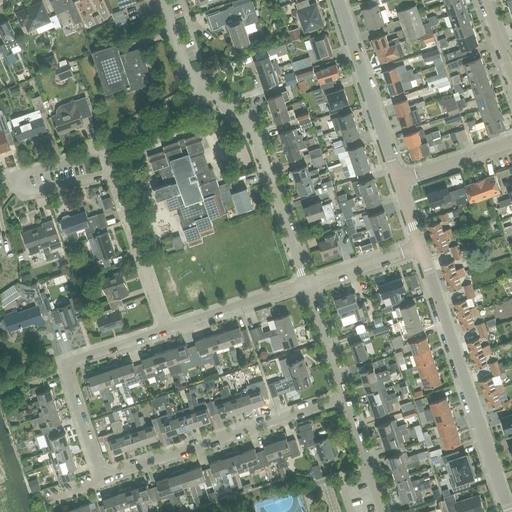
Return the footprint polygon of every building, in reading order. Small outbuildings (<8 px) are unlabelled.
[(72,0),(50,0),(57,14),(68,9),(75,24),(82,21),(76,8),(72,0)] [(117,0),(120,8),(137,3),(136,0),(117,0)] [(310,6),(308,0),(306,0),(296,4),(298,11),(299,11),(301,17),(300,18),(305,31),(323,25),(320,16),(318,16),(317,13),(319,11),(317,6),(315,5),(310,6)] [(449,15),(466,9),(467,9),(468,8),(468,7),(468,6),(467,3),(466,2),(465,1),(464,1),(463,2),(462,0),(454,0),(445,3),(449,15)] [(259,22),(252,1),(208,16),(213,30),(228,25),(235,47),(250,42),(245,26),(259,22)] [(50,21),(43,4),(28,11),(25,10),(19,13),(18,15),(21,24),(24,25),(26,24),(29,30),(50,21)] [(378,5),(363,10),(369,28),(384,23),(390,21),(386,9),(380,11),(378,5)] [(416,5),(397,12),(407,40),(426,33),(416,5)] [(453,26),(470,21),(471,20),(472,20),(472,19),(472,18),(471,14),(470,13),(469,13),(468,13),(467,13),(466,9),(449,15),(453,26)] [(123,10),(113,14),(116,24),(127,21),(123,10)] [(99,15),(94,17),(97,24),(102,21),(99,15)] [(0,45),(0,47),(2,52),(8,65),(16,62),(12,53),(9,54),(6,45),(7,44),(7,42),(9,41),(10,44),(17,41),(8,21),(0,24),(0,32),(5,43),(0,45)] [(75,24),(73,25),(75,30),(84,26),(82,21),(75,24)] [(453,26),(457,38),(474,32),(470,21),(453,26)] [(298,28),(289,31),(293,41),(301,38),(298,28)] [(432,32),(422,35),(425,43),(435,40),(433,34),(432,32)] [(457,38),(461,49),(444,55),(446,61),(460,56),(471,52),(469,47),(478,44),(474,32),(457,38)] [(321,56),(322,59),(333,56),(325,34),(311,38),(314,48),(313,49),(316,57),(321,56)] [(375,47),(377,51),(399,43),(398,38),(392,40),(388,41),(386,35),(373,39),(373,40),(371,40),(371,42),(372,46),(374,47),(375,47)] [(377,51),(380,62),(403,54),(399,43),(377,51)] [(120,55),(116,44),(93,52),(106,93),(124,87),(126,93),(151,85),(143,62),(145,62),(141,49),(120,55)] [(260,74),(279,67),(277,61),(272,63),(269,56),(277,53),(278,56),(287,53),(285,45),(267,51),(269,56),(255,60),(260,74)] [(438,49),(430,51),(423,54),(425,62),(440,57),(438,49)] [(54,55),(45,58),(50,69),(58,65),(54,55)] [(295,73),(296,73),(313,67),(309,57),(291,63),(295,73)] [(464,64),(468,75),(485,69),(481,58),(464,64)] [(447,64),(449,70),(459,66),(457,61),(447,64)] [(337,68),(336,64),(321,69),(321,70),(317,72),(321,86),(336,81),(334,78),(340,76),(340,75),(341,73),(339,69),(337,68)] [(59,67),(55,68),(60,80),(68,77),(63,65),(59,67)] [(260,74),(264,87),(278,82),(276,75),(281,73),(279,67),(260,74)] [(296,73),(298,79),(315,73),(314,72),(313,67),(296,73)] [(384,71),(387,83),(414,74),(412,69),(398,73),(396,67),(384,71)] [(489,81),(485,69),(468,75),(472,87),(489,81)] [(448,80),(446,72),(427,78),(430,86),(448,80)] [(416,83),(414,74),(387,83),(391,94),(404,90),(402,84),(411,81),(412,85),(416,83)] [(292,75),(283,78),(285,86),(295,83),(292,75)] [(451,88),(450,85),(448,80),(429,87),(430,89),(438,86),(440,91),(451,88)] [(472,87),(476,98),(493,92),(489,81),(472,87)] [(19,87),(11,90),(13,96),(14,95),(15,96),(19,94),(20,93),(21,93),(19,87)] [(324,95),(322,88),(313,91),(317,104),(329,100),(332,108),(329,109),(331,114),(342,110),(341,105),(348,103),(344,88),(324,95)] [(268,99),(272,111),(286,106),(285,101),(290,100),(287,90),(281,92),(282,94),(268,99)] [(476,98),(480,110),(497,104),(493,92),(476,98)] [(32,99),(36,111),(12,120),(14,127),(17,136),(23,134),(24,138),(46,130),(40,114),(45,112),(40,97),(32,99)] [(59,131),(60,132),(61,132),(62,132),(63,132),(64,132),(65,131),(66,131),(66,130),(67,130),(66,129),(75,126),(82,124),(80,119),(91,115),(85,98),(62,106),(60,107),(59,108),(57,111),(57,113),(57,115),(52,117),(58,132),(59,131)] [(398,115),(422,107),(425,106),(424,101),(409,105),(407,99),(394,104),(398,115)] [(456,103),(446,106),(449,115),(459,112),(456,103)] [(480,110),(484,121),(501,115),(497,104),(480,110)] [(288,111),(286,106),(272,111),(276,123),(290,118),(290,120),(296,118),(293,109),(288,111)] [(424,112),(422,107),(398,115),(402,126),(421,120),(419,114),(424,112)] [(299,122),(310,119),(308,112),(297,115),(299,122)] [(336,131),(341,129),(355,124),(352,112),(332,119),(336,131)] [(446,124),(461,119),(460,116),(459,112),(444,117),(446,124)] [(0,152),(10,149),(6,135),(11,133),(5,114),(0,115),(0,125),(2,131),(0,131),(0,152)] [(505,127),(501,115),(484,121),(488,133),(505,127)] [(310,119),(299,122),(301,130),(313,126),(310,119)] [(359,136),(355,124),(341,129),(345,140),(359,136)] [(284,147),(303,141),(301,135),(299,136),(296,129),(293,130),(280,134),(284,147)] [(464,129),(455,132),(459,143),(463,142),(468,140),(464,129)] [(420,131),(405,136),(409,147),(433,139),(431,135),(425,137),(424,132),(423,131),(422,131),(420,131)] [(164,150),(149,155),(154,170),(161,168),(166,183),(159,186),(155,187),(155,188),(156,188),(159,199),(166,197),(170,209),(180,206),(182,214),(179,215),(184,229),(189,244),(190,246),(204,241),(202,235),(215,231),(211,218),(226,213),(223,203),(220,194),(221,193),(219,186),(217,179),(213,168),(209,169),(204,153),(203,149),(206,148),(201,134),(163,146),(164,150)] [(433,139),(409,147),(413,159),(431,153),(429,147),(435,145),(434,144),(433,139)] [(335,149),(344,146),(342,140),(333,143),(335,149)] [(303,141),(284,147),(289,161),(301,157),(299,150),(307,147),(304,141),(303,141)] [(342,165),(367,157),(363,145),(345,151),(338,154),(341,162),(342,165)] [(311,159),(322,155),(320,148),(309,151),(311,159)] [(322,155),(311,159),(314,166),(325,163),(322,155)] [(367,157),(342,165),(344,172),(349,170),(350,175),(370,169),(367,157)] [(319,175),(317,169),(309,172),(307,166),(292,170),(293,171),(291,172),(290,173),(292,177),(293,178),(295,177),(296,183),(319,175)] [(508,169),(496,173),(498,179),(510,174),(508,169)] [(319,175),(296,183),(301,195),(315,190),(313,183),(321,181),(319,175)] [(494,175),(465,186),(471,203),(500,193),(494,175)] [(365,194),(378,190),(374,178),(354,185),(355,190),(351,192),(353,198),(359,196),(365,194)] [(332,180),(321,184),(322,187),(324,192),(334,189),(332,180)] [(228,183),(219,186),(221,193),(232,189),(230,182),(228,183)] [(441,190),(428,194),(432,206),(445,202),(451,200),(447,188),(441,190)] [(247,189),(233,194),(239,212),(253,207),(247,189)] [(378,190),(365,194),(369,206),(382,202),(378,190)] [(340,202),(347,200),(345,193),(338,196),(340,202)] [(361,203),(359,196),(353,198),(355,205),(361,203)] [(467,196),(456,199),(459,208),(470,204),(467,196)] [(110,197),(102,200),(105,209),(114,207),(110,197)] [(351,206),(349,199),(347,200),(340,202),(345,218),(354,215),(351,206)] [(322,205),(321,202),(305,207),(309,220),(325,215),(327,220),(335,217),(330,203),(322,205)] [(85,230),(86,233),(102,227),(98,214),(88,218),(86,212),(85,212),(72,217),(72,216),(71,217),(70,216),(68,215),(63,217),(62,219),(63,220),(61,220),(68,241),(72,242),(77,240),(79,237),(78,232),(85,230)] [(342,212),(335,214),(339,227),(346,225),(342,212)] [(371,221),(374,228),(389,223),(385,212),(370,217),(369,213),(363,215),(365,223),(371,221)] [(447,212),(440,215),(442,221),(449,219),(447,212)] [(348,227),(354,225),(352,217),(345,219),(348,227)] [(44,227),(33,230),(23,233),(28,247),(29,247),(30,252),(31,252),(32,252),(33,252),(34,252),(36,252),(37,251),(38,251),(39,250),(39,249),(50,245),(52,249),(61,245),(53,220),(43,224),(44,227)] [(433,239),(452,232),(450,228),(443,231),(440,222),(428,226),(433,239)] [(392,234),(389,223),(374,228),(376,234),(370,236),(372,244),(378,242),(378,239),(392,234)] [(104,233),(102,227),(86,233),(88,239),(94,237),(99,250),(94,252),(93,253),(95,259),(97,260),(102,258),(102,257),(108,255),(115,253),(108,232),(104,233)] [(357,233),(352,234),(355,241),(361,239),(359,232),(357,233)] [(452,232),(433,239),(437,252),(449,248),(446,239),(453,236),(452,232)] [(327,241),(319,243),(323,255),(331,253),(331,255),(341,252),(335,234),(325,237),(327,241)] [(176,249),(180,248),(183,247),(179,236),(172,239),(176,249)] [(453,253),(460,251),(458,245),(451,247),(453,253)] [(460,251),(453,253),(455,260),(462,257),(460,251)] [(108,255),(102,257),(102,258),(105,267),(111,265),(108,255)] [(446,278),(465,271),(463,267),(456,269),(453,261),(441,265),(446,278)] [(79,265),(73,267),(75,274),(82,271),(79,265)] [(465,271),(446,278),(450,291),(462,287),(459,278),(466,275),(465,271)] [(102,281),(111,308),(123,303),(121,298),(129,295),(121,274),(102,281)] [(390,281),(397,303),(405,301),(404,297),(401,298),(400,292),(406,290),(401,277),(390,281)] [(392,305),(397,303),(390,281),(385,283),(385,282),(384,281),(383,281),(380,282),(380,283),(379,284),(380,285),(379,285),(383,298),(389,296),(392,305)] [(18,310),(4,315),(5,317),(4,318),(3,318),(2,319),(1,320),(1,321),(1,322),(0,323),(0,324),(0,325),(1,326),(1,327),(2,328),(3,329),(4,330),(5,330),(6,331),(7,331),(8,331),(9,331),(10,330),(10,331),(17,328),(18,330),(23,328),(22,327),(43,319),(41,313),(46,311),(43,300),(37,282),(29,285),(18,282),(0,294),(0,304),(2,307),(20,294),(30,299),(34,297),(37,306),(19,312),(18,310)] [(466,292),(473,290),(471,283),(464,286),(466,292)] [(473,290),(466,292),(468,299),(475,296),(473,290)] [(336,299),(340,312),(340,311),(342,317),(356,312),(359,320),(368,317),(364,303),(363,303),(363,304),(358,305),(354,293),(342,297),(341,295),(336,297),(336,299)] [(63,321),(65,328),(78,323),(77,321),(85,318),(77,295),(69,298),(70,302),(58,306),(58,307),(52,309),(50,310),(55,323),(63,321)] [(48,298),(43,300),(46,311),(50,310),(52,309),(48,298)] [(459,316),(478,310),(477,306),(469,308),(466,299),(455,303),(459,316)] [(125,308),(123,303),(111,308),(107,310),(106,310),(105,311),(104,312),(104,313),(104,314),(97,317),(102,330),(123,323),(119,310),(125,308)] [(406,319),(419,315),(415,303),(402,308),(401,306),(396,308),(398,316),(404,315),(406,319)] [(391,306),(382,309),(383,314),(393,310),(391,306)] [(478,310),(459,316),(463,329),(475,325),(472,316),(479,313),(478,310)] [(289,314),(269,321),(271,330),(264,333),(262,326),(256,328),(259,340),(270,336),(294,328),(289,314)] [(419,315),(406,319),(407,324),(402,326),(405,335),(410,333),(409,332),(423,327),(419,315)] [(381,317),(374,320),(376,327),(383,324),(381,317)] [(495,318),(486,321),(488,327),(497,324),(495,318)] [(479,331),(486,329),(484,322),(477,325),(479,331)] [(233,343),(242,340),(245,348),(252,346),(246,328),(241,330),(239,326),(238,324),(237,323),(233,325),(232,326),(232,328),(228,329),(233,343)] [(374,332),(375,337),(389,332),(387,328),(386,325),(373,329),(374,332)] [(256,328),(250,330),(254,342),(259,340),(256,328)] [(270,336),(272,341),(276,340),(278,348),(284,346),(284,347),(299,342),(294,328),(270,336)] [(238,359),(235,348),(233,343),(228,329),(218,333),(222,347),(229,344),(234,361),(238,359)] [(486,329),(479,331),(481,337),(488,335),(486,329)] [(222,347),(218,333),(207,337),(215,362),(216,364),(220,363),(221,363),(216,349),(222,347)] [(351,344),(357,361),(368,357),(363,344),(371,341),(369,335),(361,338),(362,340),(351,344)] [(394,343),(403,340),(401,335),(392,338),(394,343)] [(215,362),(207,337),(195,341),(198,347),(193,349),(196,359),(198,362),(203,360),(200,354),(207,352),(211,363),(215,362)] [(414,354),(431,348),(427,337),(411,342),(414,354)] [(472,355),(491,349),(489,345),(482,347),(479,338),(467,342),(472,355)] [(403,340),(394,343),(395,348),(405,345),(403,340)] [(196,359),(193,349),(188,350),(186,343),(175,347),(183,372),(187,371),(185,365),(186,365),(184,359),(190,357),(192,361),(196,359)] [(267,344),(260,347),(263,352),(269,349),(267,344)] [(183,372),(175,347),(164,351),(169,364),(174,362),(176,368),(177,368),(179,374),(183,372)] [(418,365),(434,359),(431,348),(414,354),(418,365)] [(491,349),(472,355),(476,368),(488,364),(485,356),(492,353),(491,349)] [(29,351),(9,357),(14,372),(9,374),(12,383),(31,376),(28,368),(34,366),(29,351)] [(169,364),(164,351),(153,355),(161,380),(165,378),(163,373),(164,372),(162,366),(169,364)] [(140,367),(144,379),(155,375),(158,384),(162,382),(161,380),(153,355),(149,356),(148,354),(146,354),(142,355),(141,357),(142,358),(144,366),(140,367)] [(291,369),(293,376),(308,371),(304,358),(282,366),(284,372),(291,369)] [(434,359),(418,365),(422,376),(438,371),(434,359)] [(140,367),(135,369),(132,362),(132,361),(130,360),(126,362),(125,363),(126,364),(121,365),(128,385),(139,381),(144,379),(140,367)] [(363,382),(389,374),(387,369),(376,373),(374,367),(378,366),(376,361),(364,365),(366,370),(360,372),(363,382)] [(492,370),(499,368),(498,363),(497,361),(490,363),(492,370)] [(109,366),(110,369),(115,382),(121,380),(127,397),(131,395),(128,385),(121,365),(117,367),(116,365),(115,364),(109,366)] [(99,373),(108,398),(109,402),(113,401),(110,391),(111,391),(109,385),(115,382),(110,369),(109,366),(104,368),(103,370),(104,371),(101,372),(101,371),(99,372),(99,373)] [(499,368),(492,370),(494,376),(501,374),(499,368)] [(274,382),(278,395),(313,383),(308,371),(293,376),(280,380),(274,382)] [(438,371),(422,376),(426,388),(442,382),(438,371)] [(88,376),(91,384),(86,385),(90,397),(95,396),(93,390),(99,388),(101,394),(102,393),(104,399),(108,398),(99,373),(99,372),(97,373),(95,374),(94,373),(92,372),(89,373),(88,375),(88,376)] [(367,394),(381,389),(379,382),(390,378),(389,374),(363,382),(367,394)] [(484,394),(504,387),(502,383),(495,386),(492,377),(480,381),(484,394)] [(212,379),(204,382),(207,389),(215,386),(212,379)] [(237,392),(243,410),(255,406),(248,387),(246,381),(243,382),(244,388),(244,390),(237,392)] [(248,387),(255,406),(266,403),(264,398),(269,397),(264,382),(259,384),(261,389),(254,391),(252,386),(248,387)] [(278,395),(274,382),(268,384),(272,397),(278,395)] [(41,404),(55,399),(51,388),(47,390),(44,384),(31,388),(33,395),(37,393),(40,400),(28,404),(30,408),(36,406),(41,404)] [(243,410),(237,392),(231,394),(228,384),(223,386),(224,388),(232,414),(243,410)] [(504,387),(484,394),(489,407),(501,403),(498,394),(505,391),(504,387)] [(211,401),(215,414),(220,412),(221,417),(222,417),(222,419),(224,420),(228,418),(229,417),(228,415),(232,414),(224,388),(220,389),(222,395),(215,398),(216,400),(211,401)] [(381,389),(367,394),(371,405),(385,400),(396,396),(395,392),(384,396),(381,389)] [(413,392),(412,392),(414,398),(423,396),(421,390),(413,392)] [(201,424),(192,399),(192,398),(190,392),(186,393),(190,406),(183,408),(190,428),(201,424)] [(403,394),(401,395),(402,399),(403,402),(412,399),(410,392),(409,393),(403,394)] [(201,424),(212,420),(210,415),(215,414),(211,401),(206,403),(205,401),(199,403),(196,396),(192,398),(192,399),(201,424)] [(372,409),(371,410),(370,411),(371,415),(373,416),(374,415),(375,416),(394,409),(394,408),(394,407),(393,406),(393,405),(393,404),(392,403),(398,400),(397,396),(396,396),(385,400),(371,405),(372,409)] [(432,408),(425,410),(427,416),(434,414),(451,408),(447,397),(431,402),(432,408)] [(55,399),(41,404),(43,410),(39,412),(40,416),(58,410),(55,399)] [(419,412),(421,418),(427,416),(425,410),(421,399),(416,401),(419,412)] [(179,431),(169,402),(168,400),(164,402),(168,413),(161,416),(162,416),(157,417),(161,429),(165,428),(167,435),(179,431)] [(511,405),(510,400),(503,402),(505,409),(511,406),(511,405)] [(169,402),(179,431),(183,430),(183,431),(185,432),(189,430),(190,429),(190,428),(183,408),(177,410),(175,404),(171,401),(169,402)] [(400,405),(403,412),(414,408),(412,401),(400,405)] [(436,418),(438,425),(454,420),(451,408),(434,414),(427,416),(428,421),(436,418)] [(415,409),(403,413),(405,419),(416,414),(415,409)] [(58,410),(40,416),(33,419),(35,423),(46,420),(48,426),(42,428),(44,434),(57,429),(56,424),(62,422),(58,410)] [(147,442),(139,417),(137,413),(133,414),(137,426),(130,428),(131,432),(136,446),(147,442)] [(501,417),(507,433),(507,432),(511,430),(511,414),(511,415),(511,414),(510,414),(511,415),(502,418),(502,417),(501,417)] [(161,429),(157,417),(152,419),(153,424),(147,426),(145,421),(143,415),(139,417),(147,442),(158,438),(156,431),(161,429)] [(115,421),(125,449),(136,446),(131,432),(126,434),(120,419),(115,421)] [(407,428),(406,424),(398,426),(396,420),(378,426),(377,427),(377,429),(377,431),(379,432),(381,433),(382,437),(407,428)] [(442,436),(458,431),(454,420),(438,425),(442,436)] [(115,421),(111,422),(114,431),(102,435),(107,450),(113,448),(114,453),(116,454),(120,453),(121,451),(125,449),(115,421)] [(310,424),(298,428),(300,431),(302,437),(302,438),(304,443),(306,449),(317,445),(322,460),(334,456),(337,455),(334,446),(331,447),(328,438),(316,441),(312,427),(311,428),(310,424)] [(403,442),(405,441),(402,434),(409,432),(407,428),(382,437),(386,448),(391,446),(393,451),(405,446),(403,442)] [(44,434),(48,445),(42,447),(44,452),(49,451),(69,444),(65,432),(59,434),(57,429),(44,434)] [(458,431),(442,436),(446,448),(462,442),(458,431)] [(276,441),(280,454),(284,467),(289,465),(286,457),(292,455),(293,457),(301,455),(296,440),(288,442),(287,438),(286,438),(286,437),(284,436),(280,437),(279,439),(280,440),(276,441)] [(262,453),(266,465),(271,464),(270,462),(277,460),(282,478),(287,476),(284,467),(280,454),(276,441),(271,443),(271,442),(269,441),(265,442),(264,444),(265,445),(264,445),(267,452),(262,453)] [(69,444),(49,451),(51,458),(45,460),(46,464),(53,462),(73,455),(69,444)] [(405,446),(393,451),(395,455),(389,457),(389,458),(387,458),(386,460),(388,464),(389,464),(391,464),(393,468),(412,462),(418,460),(419,459),(417,454),(404,458),(403,453),(407,451),(405,446)] [(261,467),(266,465),(262,453),(257,455),(254,448),(243,451),(249,469),(251,473),(255,471),(252,464),(259,461),(261,467)] [(441,448),(430,451),(432,457),(443,453),(441,448)] [(249,469),(243,451),(239,453),(238,451),(237,450),(232,452),(237,468),(238,472),(249,469)] [(425,451),(417,454),(419,459),(427,457),(425,451)] [(472,466),(471,465),(470,466),(468,462),(470,461),(468,456),(467,456),(466,455),(460,457),(459,451),(442,456),(444,463),(445,462),(449,473),(472,466)] [(237,468),(232,452),(226,454),(225,455),(226,457),(222,459),(229,481),(230,486),(235,484),(232,477),(233,476),(231,471),(237,468)] [(77,467),(73,455),(53,462),(59,482),(76,477),(73,468),(77,467)] [(437,456),(431,458),(434,465),(440,464),(437,456)] [(208,471),(212,483),(217,481),(215,476),(222,474),(225,482),(229,481),(222,459),(210,462),(213,469),(208,471)] [(412,462),(393,468),(396,479),(410,475),(408,468),(413,467),(413,466),(412,462)] [(207,484),(212,483),(208,471),(203,472),(201,465),(190,469),(198,495),(203,493),(199,481),(205,479),(207,484)] [(472,466),(449,473),(453,484),(452,484),(454,490),(470,485),(468,479),(474,477),(473,476),(475,475),(473,470),(471,470),(470,466),(472,466)] [(198,495),(190,469),(179,473),(183,486),(189,484),(192,491),(192,490),(194,496),(197,495),(198,495)] [(177,505),(182,503),(177,488),(183,486),(179,473),(168,476),(176,502),(177,505)] [(410,475),(396,479),(400,490),(425,482),(424,478),(418,480),(418,479),(412,481),(410,475)] [(177,505),(176,502),(168,476),(157,480),(158,485),(154,486),(158,499),(158,500),(169,497),(172,506),(177,505)] [(37,479),(29,481),(32,491),(40,489),(37,479)] [(432,486),(430,480),(425,482),(400,490),(401,494),(400,495),(399,496),(401,501),(402,502),(404,501),(408,500),(410,506),(425,501),(423,495),(421,490),(432,486)] [(136,487),(144,511),(149,511),(146,503),(158,499),(154,486),(149,488),(147,483),(147,482),(145,481),(141,483),(140,484),(140,486),(136,487)] [(124,488),(125,491),(130,504),(136,502),(139,511),(144,511),(136,487),(132,488),(132,487),(130,486),(124,488)] [(130,504),(125,491),(124,488),(119,490),(118,492),(118,493),(114,494),(119,508),(120,511),(123,511),(126,511),(124,506),(130,504)] [(114,494),(111,495),(110,494),(109,493),(104,495),(103,497),(104,498),(103,498),(105,503),(99,505),(101,511),(108,511),(119,508),(114,494)] [(449,511),(458,509),(458,511),(476,511),(476,510),(483,507),(480,495),(456,503),(455,499),(453,494),(450,495),(444,497),(445,500),(449,511)] [(441,508),(442,511),(449,511),(445,500),(439,502),(441,508)] [(89,503),(77,507),(79,511),(98,511),(97,507),(91,509),(89,503)]
